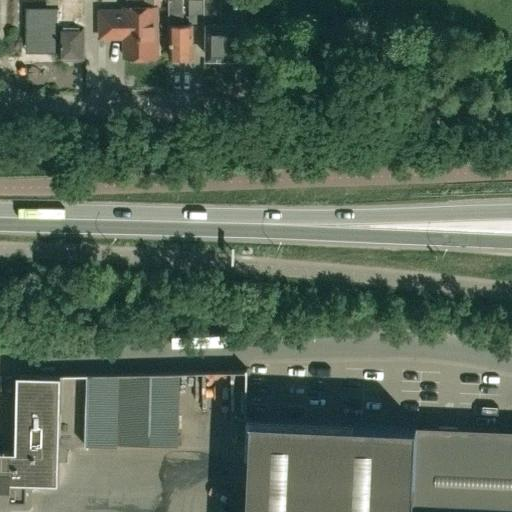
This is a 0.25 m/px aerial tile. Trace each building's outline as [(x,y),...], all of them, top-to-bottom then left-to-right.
[(82,0),(62,0),(61,1),(61,56),(64,56),(64,61),(75,61),(75,56),(83,56),(82,0)] [(183,57),(192,57),(191,25),(183,25),(183,0),(168,0),(169,25),(170,25),(171,57),(173,57),(173,60),(183,60),(183,57)] [(204,0),(204,5),(204,30),(208,30),(208,57),(221,57),(221,61),(232,61),(232,57),(235,57),(234,24),(222,24),(222,0),(204,0)] [(125,57),(157,56),(156,6),(124,6),(124,10),(100,10),(100,36),(124,36),(125,57)] [(413,511),(418,424),(252,417),(247,511),(413,511)] [(511,511),(511,428),(418,424),(413,511),(511,511)] [(29,452),(0,450),(0,502),(27,504),(29,452)]
